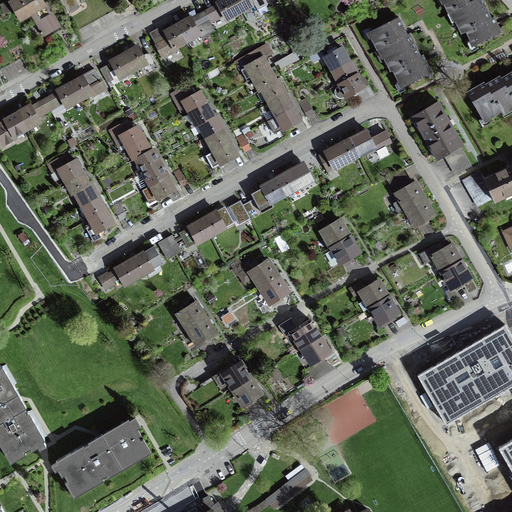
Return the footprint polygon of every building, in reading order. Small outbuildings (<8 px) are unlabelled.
[(40,0),(14,0),(11,2),(20,19),(31,13),(44,5),(40,0)] [(109,0),(97,0),(92,3),(99,16),(114,8),(109,0)] [(240,12),(233,0),(221,0),(217,3),(218,4),(205,11),(210,21),(223,14),(226,20),(240,12)] [(265,0),(233,0),(240,12),(252,6),(255,11),(268,4),(265,0)] [(452,11),(474,0),(443,0),(445,3),(443,4),(448,14),(452,11)] [(482,0),(474,0),(452,11),(455,17),(453,18),(461,34),(465,32),(492,18),(482,0)] [(78,11),(85,24),(99,16),(92,3),(78,11)] [(44,5),(31,13),(43,35),(60,26),(47,4),(44,5)] [(69,15),(76,28),(85,24),(78,11),(69,15)] [(210,21),(205,11),(196,16),(196,20),(194,22),(191,16),(177,24),(177,25),(186,42),(199,34),(201,38),(215,31),(210,21)] [(381,48),(408,35),(399,16),(370,31),(373,37),(371,38),(377,50),(381,48)] [(494,17),(492,18),(465,32),(470,40),(472,39),(476,46),(502,32),(494,17)] [(186,42),(177,25),(160,34),(158,29),(150,34),(157,45),(156,45),(163,57),(176,50),(175,48),(186,42)] [(411,34),(408,35),(381,48),(384,54),(382,55),(390,72),(392,70),(422,56),(411,34)] [(1,51),(8,66),(22,58),(14,44),(1,51)] [(271,53),(266,45),(255,51),(256,53),(253,55),(252,53),(236,61),(248,81),(253,78),(270,69),(263,57),(271,53)] [(325,57),(332,70),(349,61),(341,47),(338,49),(336,45),(326,51),(328,55),(325,57)] [(138,46),(124,54),(133,71),(147,63),(151,71),(157,67),(150,54),(144,57),(138,46)] [(0,51),(0,66),(1,69),(8,66),(1,51),(0,51)] [(320,51),(310,56),(313,62),(325,56),(320,51)] [(133,71),(124,54),(110,61),(120,78),(133,71)] [(424,55),(422,56),(392,70),(398,81),(400,80),(403,86),(432,72),(424,55)] [(289,57),(277,63),(281,69),(292,63),(289,57)] [(357,74),(349,61),(332,70),(340,84),(357,74)] [(113,78),(107,66),(100,69),(107,81),(113,78)] [(95,69),(71,83),(80,100),(92,93),(93,96),(106,89),(95,69)] [(253,78),(259,90),(279,80),(276,81),(270,69),(253,78)] [(511,70),(501,77),(511,96),(511,70)] [(361,72),(357,74),(340,84),(337,86),(335,88),(334,91),(335,94),(336,96),(339,98),(343,97),(346,96),(368,83),(361,72)] [(485,83),(501,112),(507,109),(508,110),(511,107),(511,96),(501,77),(500,75),(485,83)] [(286,93),(279,80),(259,90),(260,91),(262,90),(269,103),(286,93)] [(490,118),(501,112),(485,83),(484,82),(466,92),(482,120),(489,116),(490,118)] [(80,100),(71,83),(57,90),(58,92),(45,99),(50,109),(63,102),(66,107),(80,100)] [(193,95),(187,84),(172,93),(181,111),(187,108),(190,113),(207,103),(200,91),(193,95)] [(268,103),(276,116),(293,107),(294,106),(287,93),(286,93),(269,103),(268,103)] [(50,109),(45,99),(32,106),(31,105),(17,112),(26,129),(40,122),(37,116),(50,109)] [(306,100),(300,103),(307,117),(314,113),(306,100)] [(437,102),(413,115),(438,159),(446,154),(456,174),(471,166),(460,146),(462,145),(437,102)] [(213,115),(207,103),(190,113),(196,125),(198,124),(213,115)] [(276,116),(268,121),(275,133),(283,129),(284,130),(301,121),(293,107),(276,116)] [(26,129),(17,112),(4,119),(5,120),(0,123),(0,140),(2,145),(16,138),(15,136),(26,129)] [(215,114),(213,115),(198,124),(206,137),(223,128),(215,114)] [(122,150),(127,147),(144,138),(138,126),(131,130),(126,122),(111,130),(122,150)] [(230,141),(223,128),(206,137),(213,151),(230,141)] [(360,155),(374,147),(379,156),(388,151),(385,146),(391,142),(385,131),(371,139),(366,130),(351,138),(360,155)] [(243,134),(237,137),(244,151),(251,148),(243,134)] [(150,150),(144,138),(127,147),(133,159),(136,158),(150,150)] [(360,155),(351,138),(319,155),(328,172),(360,155)] [(237,154),(230,141),(213,151),(205,155),(212,168),(237,154)] [(153,149),(150,150),(136,158),(143,171),(160,162),(153,149)] [(69,163),(65,155),(49,164),(54,172),(51,174),(55,181),(63,176),(66,181),(83,172),(76,159),(69,163)] [(167,176),(160,162),(143,171),(151,185),(167,176)] [(479,206),(493,198),(495,201),(511,193),(511,164),(484,178),(479,170),(464,179),(479,206)] [(181,169),(174,172),(182,186),(188,182),(181,169)] [(292,169),(277,178),(286,195),(306,184),(307,188),(316,183),(310,171),(301,176),(303,179),(298,181),(292,169)] [(406,209),(425,198),(415,182),(410,185),(402,170),(388,178),(400,199),(394,203),(400,213),(406,209)] [(89,184),(83,172),(66,181),(72,193),(75,192),(89,184)] [(175,190),(167,176),(151,185),(158,199),(175,190)] [(286,195),(277,178),(261,186),(262,188),(251,193),(261,213),(273,206),(271,203),(286,195)] [(91,183),(89,184),(75,192),(82,205),(99,196),(91,183)] [(106,210),(99,196),(82,205),(89,219),(106,210)] [(425,198),(406,209),(415,225),(416,225),(418,227),(425,223),(424,221),(434,214),(425,198)] [(249,201),(243,205),(247,212),(254,209),(249,201)] [(119,202),(113,206),(120,219),(127,216),(119,202)] [(242,202),(235,206),(244,222),(250,218),(247,212),(243,205),(242,202)] [(217,210),(202,218),(212,235),(233,223),(225,208),(220,211),(222,215),(220,216),(217,210)] [(113,223),(106,210),(89,219),(92,225),(87,228),(94,240),(101,237),(98,232),(113,223)] [(212,235),(202,218),(188,226),(189,228),(181,233),(188,246),(197,241),(197,243),(212,235)] [(331,247),(350,235),(340,219),(321,231),(331,247)] [(173,235),(166,239),(174,254),(181,251),(173,235)] [(350,235),(331,247),(336,254),(331,257),(335,265),(340,262),(341,263),(342,262),(343,265),(350,260),(349,258),(359,251),(350,235)] [(174,254),(166,239),(159,243),(168,258),(174,254)] [(439,251),(435,245),(420,253),(425,262),(434,257),(442,271),(461,260),(452,244),(439,251)] [(154,246),(129,260),(139,277),(164,262),(154,246)] [(266,256),(239,273),(244,282),(254,276),(260,287),(278,275),(266,256)] [(129,260),(115,268),(116,270),(107,275),(107,273),(100,277),(106,289),(114,285),(112,281),(120,277),(125,285),(139,277),(129,260)] [(461,260),(442,271),(452,288),(453,287),(455,289),(461,285),(460,283),(470,277),(461,260)] [(288,292),(278,275),(260,287),(270,303),(288,292)] [(361,282),(350,288),(354,295),(360,291),(365,299),(359,303),(364,311),(370,307),(388,296),(379,280),(366,288),(361,282)] [(452,288),(446,291),(451,299),(458,295),(455,289),(453,287),(452,288)] [(389,296),(388,296),(370,307),(371,308),(370,308),(381,327),(395,318),(394,316),(399,312),(389,296)] [(188,329),(206,317),(196,302),(178,314),(188,329)] [(206,317),(188,329),(198,345),(216,333),(206,317)] [(280,328),(285,336),(292,332),(301,347),(319,336),(309,320),(297,327),(292,320),(280,328)] [(511,438),(499,447),(511,468),(511,335),(505,324),(418,375),(447,424),(511,386),(511,438)] [(342,327),(337,330),(340,338),(345,336),(342,327)] [(319,336),(301,347),(313,366),(322,360),(320,357),(330,351),(319,336)] [(233,390),(252,377),(241,361),(222,373),(233,390)] [(0,402),(18,392),(3,365),(1,366),(0,364),(0,402)] [(252,377),(233,390),(243,405),(262,393),(252,377)] [(45,438),(18,392),(0,402),(0,439),(12,460),(15,458),(15,459),(26,452),(24,450),(30,446),(31,449),(39,445),(37,442),(45,438)] [(101,433),(119,463),(124,460),(126,465),(143,455),(141,451),(148,447),(143,438),(141,439),(139,436),(141,434),(137,428),(141,426),(135,416),(129,420),(128,418),(101,433)] [(56,460),(57,462),(52,465),(55,471),(58,469),(62,476),(64,475),(68,480),(65,482),(71,493),(81,487),(82,490),(103,478),(103,477),(107,475),(108,476),(117,470),(114,466),(119,463),(101,433),(88,441),(89,443),(84,446),(83,444),(56,460)] [(474,471),(479,482),(488,478),(483,467),(474,471)] [(305,469),(285,484),(290,490),(310,475),(305,469)] [(509,499),(504,488),(511,484),(511,477),(508,469),(474,487),(486,511),(493,511),(502,508),(500,504),(509,499)] [(285,484),(266,498),(241,511),(225,511),(218,501),(213,504),(216,510),(213,511),(256,511),(270,504),(273,508),(312,479),(310,475),(290,490),(285,484)] [(213,511),(216,510),(213,504),(208,495),(200,499),(206,511),(213,511)]
